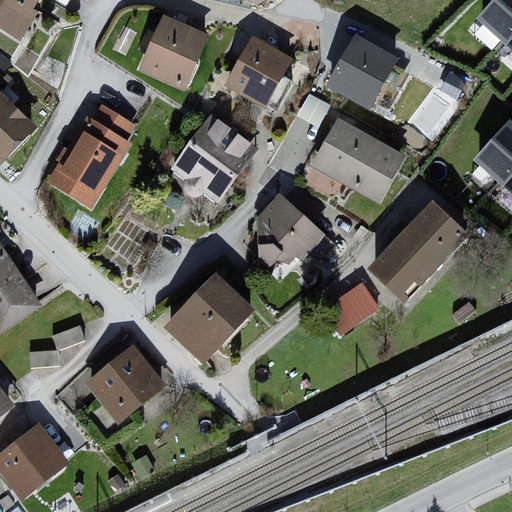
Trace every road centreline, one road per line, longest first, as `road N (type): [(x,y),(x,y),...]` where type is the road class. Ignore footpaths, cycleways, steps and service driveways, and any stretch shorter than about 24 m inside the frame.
road 1 (residential): [(8,202),(211,392)]
road 2 (unknown): [(120,306),(287,121)]
road 3 (residential): [(110,0),(100,3),(67,103),(8,202)]
road 4 (residential): [(295,0),(264,23),(168,0)]
